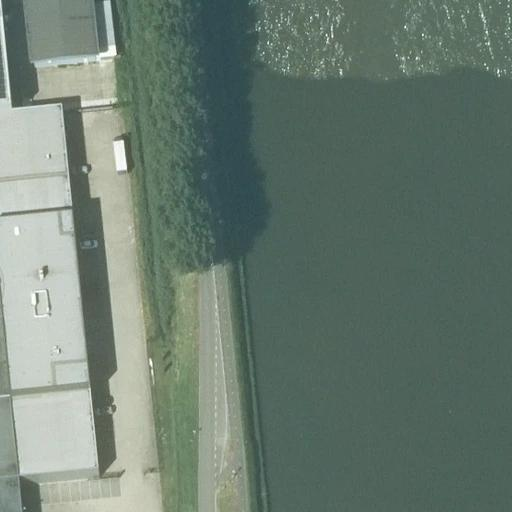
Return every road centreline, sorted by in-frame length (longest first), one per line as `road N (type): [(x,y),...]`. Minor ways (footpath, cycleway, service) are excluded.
road 1 (tertiary): [(206,511),(208,303),(178,0)]
road 2 (unclassified): [(144,511),(103,125)]
